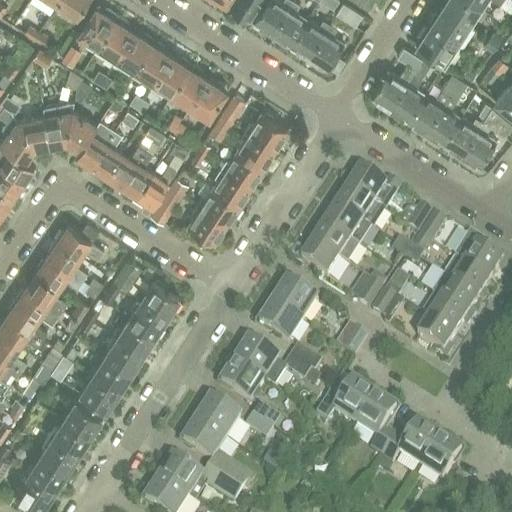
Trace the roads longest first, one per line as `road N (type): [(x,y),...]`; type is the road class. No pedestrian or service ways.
road 1 (residential): [(0,272),(50,200),(75,197),(230,288)]
road 2 (residential): [(96,493),(230,288)]
road 3 (residential): [(335,117),(154,0)]
road 4 (residential): [(230,288),(335,117)]
road 5 (residential): [(484,210),(335,117)]
road 6 (residential): [(335,117),(408,0)]
road 7 (residential): [(437,409),(511,297)]
road 8 (residential): [(511,490),(486,474),(490,444),(437,409)]
